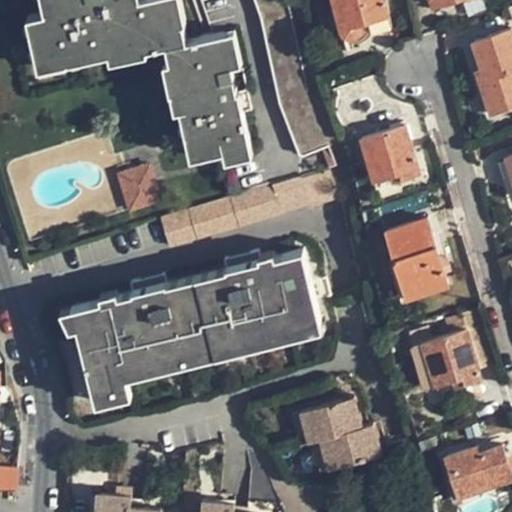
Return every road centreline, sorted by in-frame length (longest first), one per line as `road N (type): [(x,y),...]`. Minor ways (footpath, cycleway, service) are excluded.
road 1 (unknown): [(288,207),(162,243),(0,273)]
road 2 (residential): [(41,511),(38,382),(0,274)]
